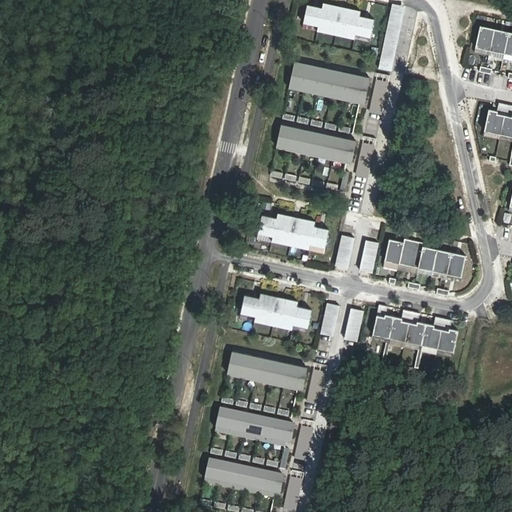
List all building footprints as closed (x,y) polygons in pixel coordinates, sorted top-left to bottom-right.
[(308,4),(304,22),(319,26),(357,34),(371,37),(375,19),(361,16),(362,11),(346,7),(344,16),(337,15),(340,6),(324,2),(322,8),(308,4)] [(390,70),(404,5),(393,3),(379,68),(390,70)] [(344,16),(346,7),(340,6),(337,15),(344,16)] [(356,39),(357,34),(319,26),(318,31),(356,39)] [(476,47),(511,54),(511,32),(481,26),(476,47)] [(364,104),(370,78),(295,61),(290,83),(360,99),(359,103),(364,104)] [(383,113),(387,81),(375,79),(371,111),(383,113)] [(290,83),(289,88),(359,103),(360,99),(290,83)] [(489,109),(485,131),(511,136),(511,105),(499,102),(498,111),(489,109)] [(281,124),(277,146),(347,161),(352,162),(356,141),(281,124)] [(370,176),(373,144),(361,142),(357,175),(370,176)] [(483,153),(491,154),(492,145),(484,144),(483,153)] [(277,146),(277,148),(347,163),(347,161),(277,146)] [(262,215),(258,233),(273,236),(311,244),(326,247),(329,229),(315,226),(316,221),(300,217),(298,226),(292,225),(294,216),(278,213),(277,218),(262,215)] [(300,217),(294,216),(292,225),(298,226),(300,217)] [(496,240),(504,241),(505,227),(497,226),(496,240)] [(337,257),(348,259),(353,237),(342,234),(337,257)] [(311,244),(273,236),(272,241),(310,249),(311,244)] [(389,239),(385,260),(462,277),(466,255),(423,246),(424,242),(405,238),(404,242),(389,239)] [(363,262),(374,265),(379,243),(368,240),(363,262)] [(335,265),(348,268),(350,259),(348,259),(337,257),(335,265)] [(372,273),(374,265),(363,262),(361,262),(360,270),(372,273)] [(245,295),(241,312),(255,316),(293,324),(308,327),(312,309),(297,306),(298,301),(282,297),(280,306),(274,305),(276,296),(260,293),(259,298),(245,295)] [(274,305),(280,306),(282,297),(276,296),(274,305)] [(336,313),(338,314),(340,305),(327,303),(325,311),(336,313)] [(423,345),(454,352),(458,330),(450,328),(452,320),(436,316),(433,327),(418,324),(420,313),(404,309),(401,320),(385,317),(388,306),(379,304),(373,334),(387,337),(391,338),(420,344),(423,345)] [(351,317),(362,319),(364,311),(351,308),(349,316),(351,317)] [(325,311),(320,333),(331,335),(336,313),(325,311)] [(292,329),(293,324),(255,316),(254,321),(292,329)] [(357,341),(362,319),(351,317),(347,339),(357,341)] [(382,361),(386,362),(391,338),(387,337),(382,361)] [(414,368),(418,369),(423,345),(420,344),(414,368)] [(303,389),(307,367),(233,351),(228,373),(298,388),(303,389)] [(311,388),(323,389),(325,370),(313,369),(311,388)] [(298,388),(228,373),(228,375),(298,390),(298,388)] [(286,443),(291,444),(295,424),(220,408),(216,428),(286,443)] [(310,441),(312,428),(302,426),(300,439),(310,441)] [(286,443),(216,428),(215,432),(285,447),(286,443)] [(280,495),(284,475),(209,459),(205,478),(275,494),(280,495)] [(291,477),(287,496),(298,499),(302,479),(291,477)] [(275,494),(205,478),(204,483),(274,498),(275,494)]
